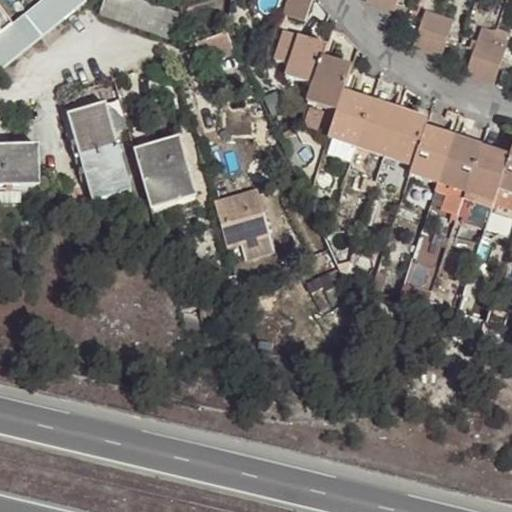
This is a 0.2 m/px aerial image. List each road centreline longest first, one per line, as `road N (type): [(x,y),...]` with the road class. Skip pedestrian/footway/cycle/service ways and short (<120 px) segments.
road 1 (motorway): [(401,511),(0,415)]
road 2 (residential): [(343,0),(430,91),(511,122)]
